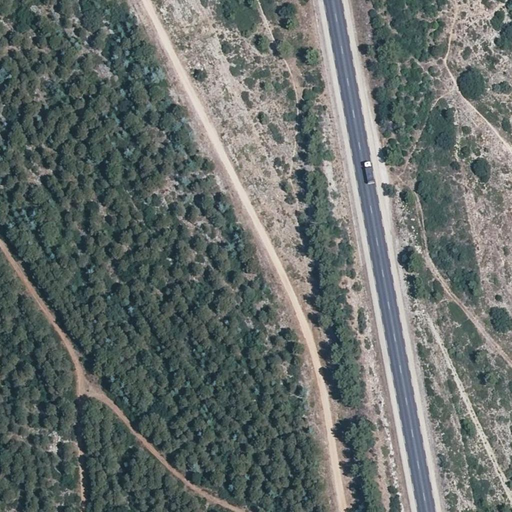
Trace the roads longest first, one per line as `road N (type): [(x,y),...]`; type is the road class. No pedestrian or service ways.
road 1 (track): [(340,511),(307,330),(143,0)]
road 2 (primary): [(425,511),(332,0)]
road 3 (track): [(0,244),(74,356),(78,511)]
road 4 (track): [(452,295),(427,314),(511,494)]
road 5 (track): [(74,356),(163,465),(234,511)]
road 6 (track): [(452,295),(427,258),(415,174),(360,161)]
